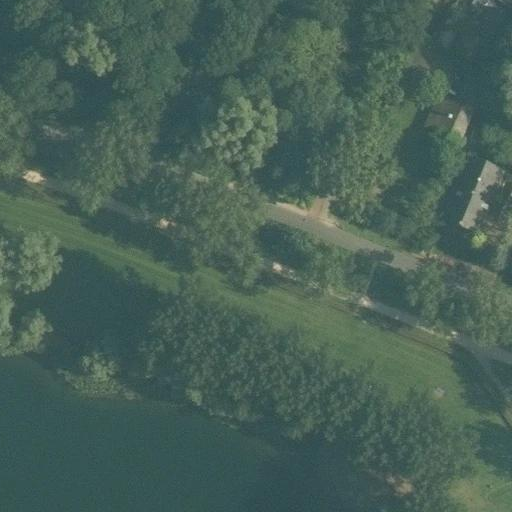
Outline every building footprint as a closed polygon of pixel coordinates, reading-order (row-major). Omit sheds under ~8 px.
[(474,0),(470,8),(478,13),(487,0),(474,0)] [(498,27),(510,10),(511,5),(511,0),(495,0),(501,4),(490,21),(498,27)] [(401,80),(424,89),(438,55),(415,45),(401,80)] [(460,144),(473,112),(436,97),(423,128),(460,144)] [(486,140),(511,150),(511,108),(500,104),(486,140)] [(492,205),(500,185),(506,171),(469,156),(447,210),(450,211),(446,223),(477,235),(490,204),(492,205)]
